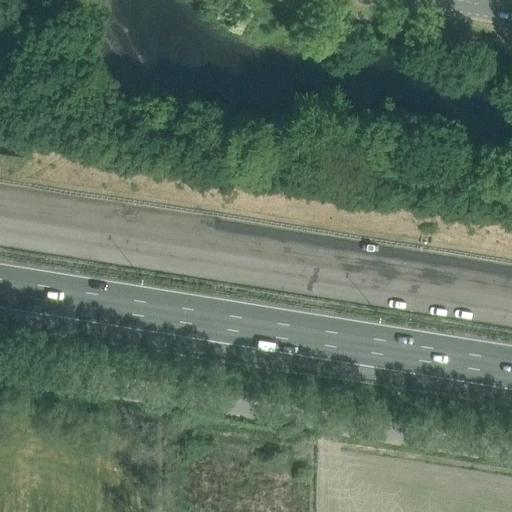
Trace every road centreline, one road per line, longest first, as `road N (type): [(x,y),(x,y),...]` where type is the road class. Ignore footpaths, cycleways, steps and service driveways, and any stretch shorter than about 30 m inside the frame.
road 1 (unclassified): [(511,453),(0,368)]
road 2 (motorway): [(511,303),(0,220)]
road 3 (motorway): [(0,288),(511,370)]
